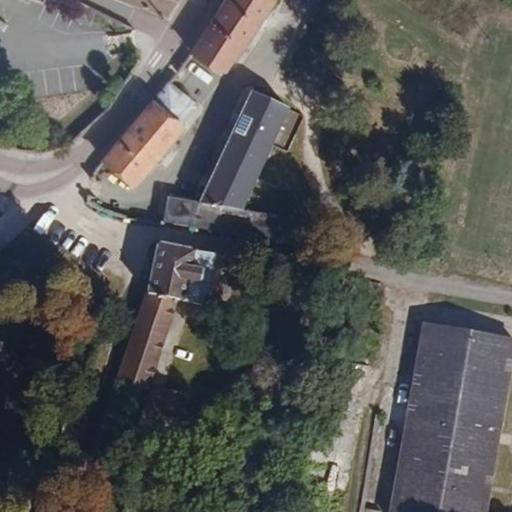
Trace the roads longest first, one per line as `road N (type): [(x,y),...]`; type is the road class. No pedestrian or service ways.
road 1 (track): [(117,233),(141,261),(84,461),(120,511)]
road 2 (secondary): [(175,39),(73,166),(46,175),(0,173)]
